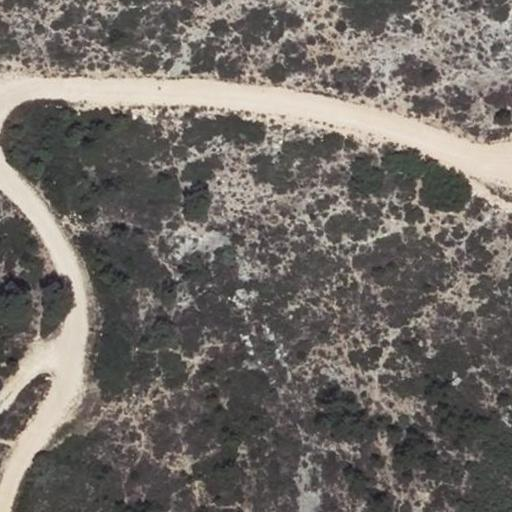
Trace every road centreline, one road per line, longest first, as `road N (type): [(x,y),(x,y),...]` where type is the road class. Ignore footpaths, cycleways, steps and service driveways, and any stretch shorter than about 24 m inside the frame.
road 1 (track): [(0,87),(184,91),(368,111),(511,171)]
road 2 (track): [(0,506),(67,381),(73,296),(65,257),(37,207),(0,174)]
